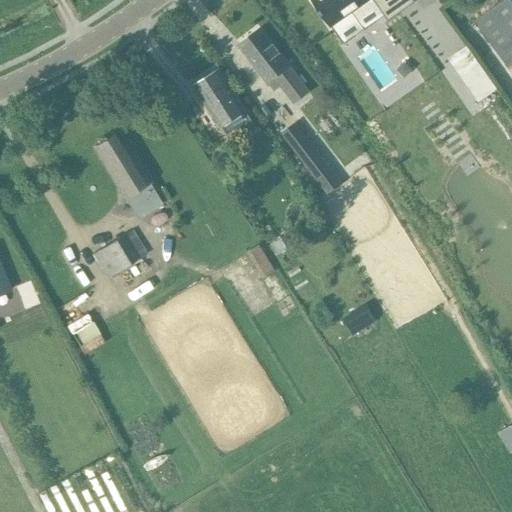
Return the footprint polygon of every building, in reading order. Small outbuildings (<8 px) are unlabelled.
[(388,24),(415,5),(411,0),(313,0),(312,1),(320,13),(318,14),(321,18),(322,17),(331,29),(371,0),(388,24)] [(508,69),(511,66),(511,0),(495,0),(499,4),(475,21),(508,69)] [(311,93),(289,66),(260,29),(239,45),(269,82),(274,91),(281,87),(294,105),(311,93)] [(254,124),(246,113),(246,112),(219,70),(195,86),(222,128),(223,128),(230,139),(254,124)] [(317,152),(295,123),(281,134),(303,162),(317,152)] [(148,180),(147,180),(118,133),(94,148),(123,195),(138,220),(163,205),(148,180)] [(147,254),(132,230),(91,255),(106,279),(147,254)] [(287,249),(281,240),(271,246),(276,255),(287,249)] [(245,253),(262,279),(275,271),(259,244),(245,253)] [(0,293),(10,289),(0,265),(0,293)] [(353,336),(376,321),(365,304),(342,318),(353,336)] [(84,355),(105,343),(87,314),(66,327),(71,334),(70,335),(78,348),(79,347),(84,355)] [(511,438),(511,434),(509,429),(502,433),(507,442),(511,438)] [(47,511),(149,511),(117,450),(37,492),(47,511)]
